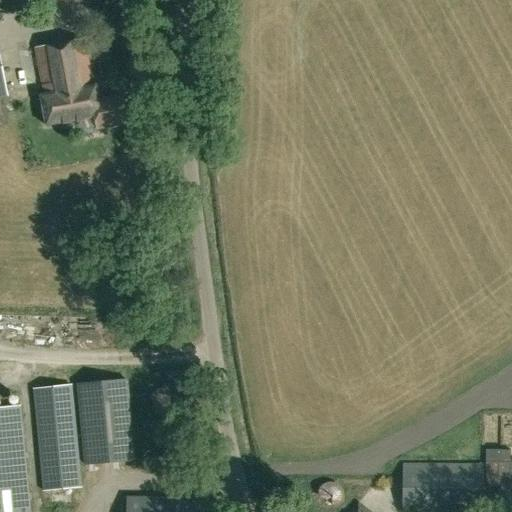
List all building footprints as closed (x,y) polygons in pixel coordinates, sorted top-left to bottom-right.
[(97,127),(128,122),(123,96),(101,100),(98,84),(94,85),(85,38),(37,47),(45,94),(41,95),(46,125),(96,116),(97,127)] [(86,465),(135,459),(127,380),(77,385),(86,465)] [(43,490),(81,487),(71,385),(33,389),(43,490)] [(0,511),(28,511),(18,406),(0,407),(0,511)] [(481,511),(482,465),(403,464),(402,511),(481,511)] [(327,503),(345,503),(344,484),(326,485),(327,503)] [(368,511),(357,503),(350,511),(368,511)]
